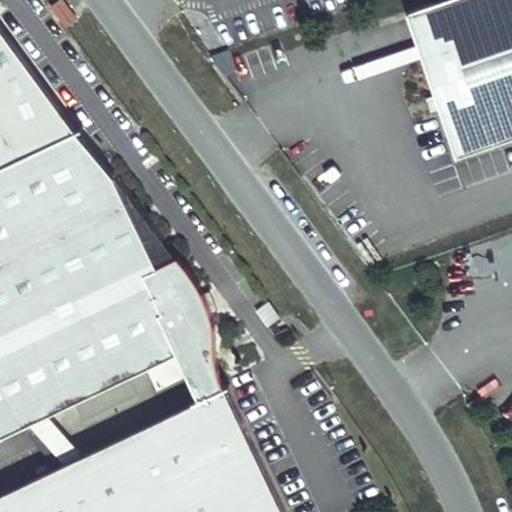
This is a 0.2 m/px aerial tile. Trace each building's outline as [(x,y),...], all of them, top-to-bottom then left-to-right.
[(57,0),(52,5),(68,25),(79,17),(66,0),(57,0)] [(511,135),(511,0),(435,0),(405,10),(433,93),(437,106),(455,155),(511,135)] [(0,511),(283,511),(286,511),(227,385),(217,367),(211,349),(207,334),(205,321),(202,306),(199,295),(195,286),(190,276),(184,262),(180,253),(159,263),(116,173),(0,26),(0,434),(19,426),(28,421),(183,348),(205,395),(56,465),(47,470),(0,492),(0,511)] [(433,93),(424,96),(429,109),(437,106),(433,93)] [(47,470),(56,465),(28,421),(19,426),(47,470)]
